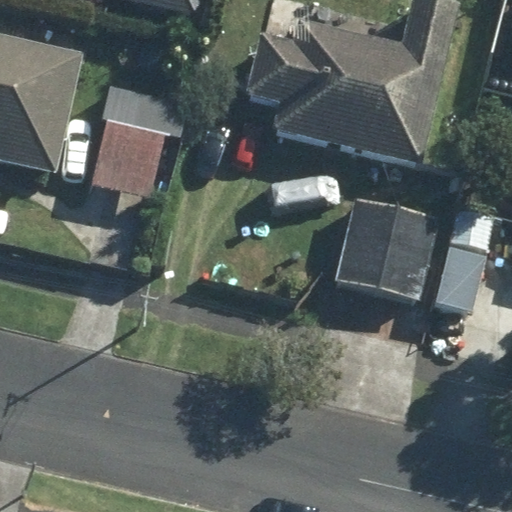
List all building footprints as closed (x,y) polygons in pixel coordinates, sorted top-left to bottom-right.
[(89,0),(88,6),(184,28),(190,0),(89,0)] [(260,146),(409,181),(448,19),(400,8),(387,60),(286,36),(282,56),(247,47),(232,109),(266,117),(260,146)] [(0,180),(41,190),(68,71),(0,55),(0,180)] [(158,149),(94,131),(76,194),(140,213),(158,149)] [(431,234),(346,213),(326,297),(411,317),(431,234)] [(489,239),(449,228),(427,303),(468,314),(489,239)]
